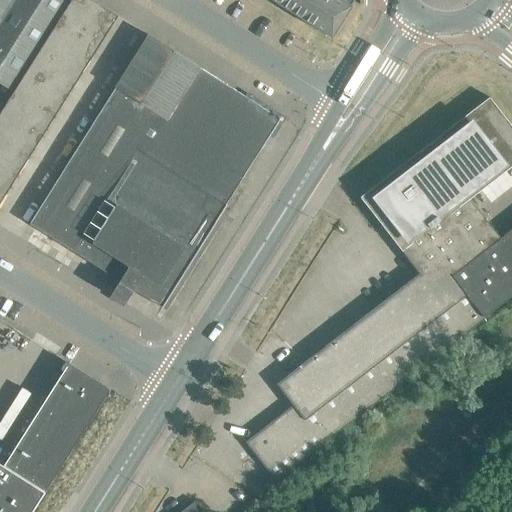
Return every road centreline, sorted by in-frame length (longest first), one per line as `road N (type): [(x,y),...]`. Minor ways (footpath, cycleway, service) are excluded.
road 1 (tertiary): [(175,381),(349,108)]
road 2 (unclassified): [(175,381),(0,270)]
road 3 (unclassified): [(349,108),(175,0)]
road 4 (tertiary): [(94,511),(175,381)]
